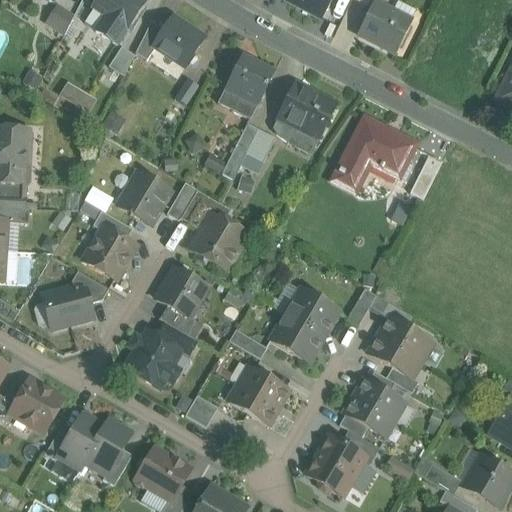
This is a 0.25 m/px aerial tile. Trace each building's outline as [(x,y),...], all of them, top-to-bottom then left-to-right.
[(99,0),(93,10),(105,18),(95,33),(116,47),(133,22),(146,3),(147,1),(146,0),(99,0)] [(325,0),(285,0),(285,1),(317,17),(325,0)] [(146,3),(133,22),(147,31),(151,24),(158,11),(146,3)] [(392,14),(375,5),(359,38),(394,56),(410,23),(409,22),(414,12),(397,3),(392,14)] [(164,32),(153,49),(155,51),(184,70),(204,41),(191,32),(192,30),(173,18),(164,32)] [(90,30),(73,19),(64,37),(78,47),(90,30)] [(164,32),(151,24),(147,31),(135,56),(146,63),(155,51),(153,49),(164,32)] [(125,76),(134,55),(118,48),(108,69),(125,76)] [(242,59),(227,88),(226,88),(217,106),(250,122),(259,104),(274,75),(242,59)] [(511,67),(495,102),(511,110),(511,67)] [(91,115),(98,98),(65,85),(59,102),(91,115)] [(318,101),(294,88),(275,124),(300,137),(294,148),(311,156),(336,107),(319,98),(318,101)] [(416,147),(363,120),(336,173),(361,186),(370,167),(399,182),(416,147)] [(247,126),(235,150),(246,155),(258,132),(247,126)] [(10,135),(6,131),(0,130),(0,184),(23,186),(25,153),(27,151),(28,135),(26,132),(15,131),(10,135)] [(275,140),(258,132),(246,155),(246,157),(263,165),(275,140)] [(246,155),(235,150),(230,160),(241,165),(246,157),(246,155)] [(429,158),(409,196),(423,203),(442,165),(429,158)] [(171,194),(137,174),(117,209),(150,228),(171,194)] [(244,175),(226,206),(237,212),(254,182),(244,175)] [(0,184),(0,209),(24,211),(26,186),(23,186),(0,184)] [(185,186),(166,217),(178,224),(180,222),(197,193),(185,186)] [(219,206),(197,193),(180,222),(201,234),(211,216),(212,216),(219,206)] [(24,211),(0,209),(0,223),(5,224),(5,225),(28,226),(29,211),(24,211)] [(132,232),(101,214),(92,228),(100,233),(103,229),(126,243),(132,232)] [(212,216),(211,216),(201,234),(190,252),(226,273),(247,237),(212,216)] [(126,243),(103,229),(100,233),(83,263),(116,283),(136,249),(126,243)] [(207,290),(174,271),(156,302),(166,308),(189,321),(189,320),(207,290)] [(108,292),(77,274),(71,284),(73,290),(85,295),(88,307),(102,303),(108,292)] [(85,295),(73,290),(42,298),(51,332),(92,321),(88,307),(85,295)] [(339,315),(300,291),(285,317),(324,340),(339,315)] [(364,292),(346,323),(357,330),(376,299),(364,292)] [(19,314),(0,302),(0,318),(12,326),(19,314)] [(189,321),(166,308),(158,322),(165,326),(187,338),(195,324),(189,320),(189,321)] [(324,340),(285,317),(270,343),(308,366),(324,340)] [(432,346),(389,320),(367,357),(391,371),(411,382),(411,381),(432,346)] [(187,338),(165,326),(157,339),(180,353),(180,354),(187,359),(196,344),(187,338)] [(157,339),(147,333),(124,371),(158,391),(163,382),(167,385),(175,385),(179,378),(175,371),(171,369),(180,354),(180,353),(157,339)] [(266,351),(235,333),(228,344),(259,363),(266,351)] [(288,393),(248,370),(228,404),(268,428),(288,393)] [(411,382),(391,371),(385,381),(394,386),(411,396),(418,385),(411,381),(411,382)] [(385,381),(373,374),(367,384),(388,397),(394,386),(385,381)] [(43,391),(29,382),(23,393),(9,416),(12,418),(43,436),(62,402),(49,394),(48,396),(42,392),(43,391)] [(367,384),(364,382),(344,417),(345,418),(367,431),(384,440),(404,406),(388,397),(367,384)] [(3,400),(0,405),(0,421),(8,426),(12,418),(9,416),(23,393),(12,386),(3,400)] [(511,396),(511,397),(490,435),(511,447),(511,396)] [(217,411),(196,398),(185,418),(205,431),(217,411)] [(73,432),(57,458),(58,459),(80,471),(75,478),(76,479),(84,465),(104,430),(94,424),(93,420),(85,415),(82,417),(73,432)] [(367,431),(345,418),(339,428),(348,433),(361,441),(367,431)] [(108,423),(104,430),(84,465),(105,477),(106,478),(122,452),(131,437),(130,433),(122,428),(119,429),(108,423)] [(62,426),(44,457),(55,464),(58,459),(57,458),(73,432),(62,426)] [(361,441),(348,433),(341,445),(366,460),(362,466),(368,469),(379,451),(361,441)] [(341,445),(329,438),(305,478),(317,485),(317,486),(318,491),(324,495),(330,493),(331,492),(342,499),(362,466),(366,460),(341,445)] [(132,458),(122,452),(106,478),(105,477),(102,482),(113,489),(132,458)] [(188,471),(156,452),(143,473),(138,474),(134,481),(135,487),(142,491),(148,489),(169,502),(170,502),(179,486),(188,471)] [(511,484),(511,476),(481,458),(462,489),(497,510),(511,484)] [(461,484),(432,467),(423,481),(445,494),(453,498),(461,484)] [(179,486),(170,502),(169,502),(162,511),(182,511),(188,503),(193,495),(179,486)] [(198,509),(196,511),(221,511),(229,499),(211,489),(198,509)] [(476,511),(453,498),(445,494),(439,504),(449,510),(452,511),(476,511)] [(229,499),(221,511),(245,511),(247,510),(229,499)] [(182,511),(196,511),(198,509),(188,503),(182,511)]
